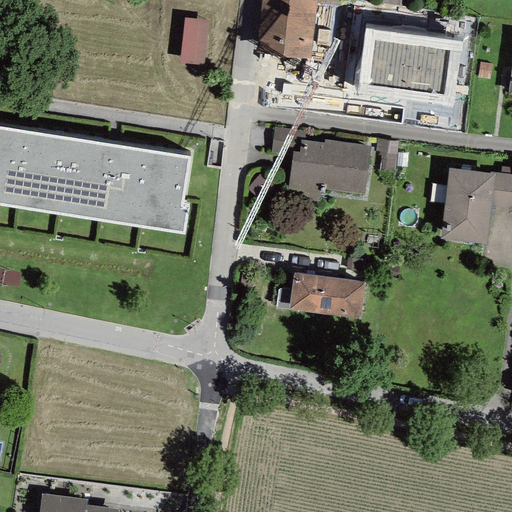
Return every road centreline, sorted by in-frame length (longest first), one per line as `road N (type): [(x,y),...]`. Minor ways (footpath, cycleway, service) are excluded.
road 1 (residential): [(250,0),(209,367)]
road 2 (residential): [(511,429),(209,367)]
road 3 (residential): [(209,367),(0,322)]
road 4 (residential): [(209,367),(193,511)]
